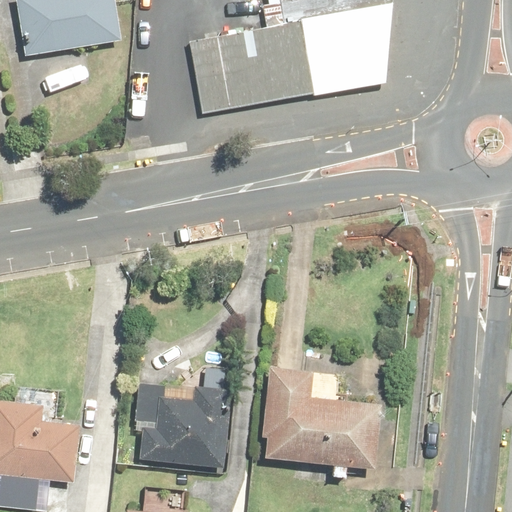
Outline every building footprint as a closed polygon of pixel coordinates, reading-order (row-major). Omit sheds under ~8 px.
[(23,0),(0,0),(0,78),(85,70),(79,5),(25,10),(23,0)] [(400,7),(400,0),(288,0),(285,1),(289,26),(400,7)] [(289,26),(195,43),(210,115),(393,85),(400,7),(289,26)] [(392,403),(320,396),(322,374),(279,370),(271,456),(304,458),(304,460),(386,468),(392,403)] [(230,446),(231,424),(234,424),(235,389),(205,387),(205,404),(163,402),(162,429),(145,428),(144,461),(228,465),(229,446),(230,446)] [(0,511),(3,511),(5,496),(42,502),(50,448),(16,443),(18,427),(0,425),(0,511)]
